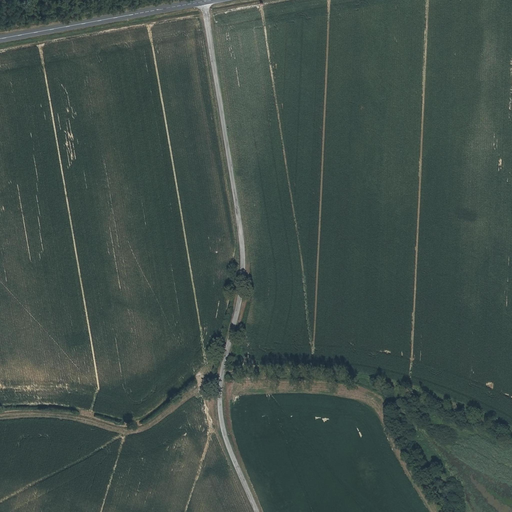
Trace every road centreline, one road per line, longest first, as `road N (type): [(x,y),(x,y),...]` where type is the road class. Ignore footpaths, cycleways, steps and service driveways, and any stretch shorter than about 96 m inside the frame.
road 1 (unclassified): [(258,511),(220,410),(242,245),(204,2)]
road 2 (secondary): [(0,38),(204,2)]
